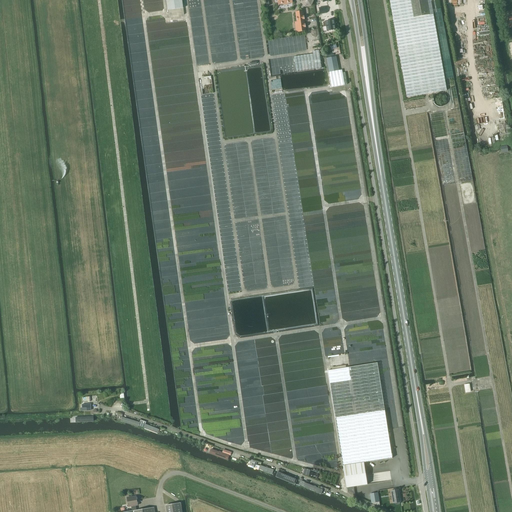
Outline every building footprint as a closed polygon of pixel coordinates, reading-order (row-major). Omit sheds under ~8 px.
[(182,0),(165,0),(167,10),(168,10),(183,8),(182,0)] [(413,18),(410,0),(389,0),(393,21),(406,97),(446,90),(433,14),(429,15),(413,18)] [(426,0),(410,0),(413,18),(429,15),(426,0)] [(299,32),(306,31),(304,19),(304,17),(303,11),(295,12),(297,22),(299,32)] [(323,22),(324,27),(327,27),(328,31),(336,30),(334,20),(326,22),(323,22)] [(312,51),(313,53),(313,54),(294,57),(296,72),(321,68),(319,50),(312,51)] [(326,59),(329,72),(339,71),(336,57),(326,59)] [(332,87),(344,85),(342,70),(339,71),(329,72),(332,87)] [(447,100),(447,99),(446,98),(445,96),(443,95),(442,94),(441,94),(440,94),(439,94),(438,95),(437,96),(436,96),(436,97),(435,99),(435,100),(435,102),(436,103),(436,104),(437,104),(438,105),(440,106),(442,106),(443,105),(445,104),(446,103),(446,102),(446,101),(447,100)] [(377,362),(328,370),(346,488),(367,485),(367,484),(366,475),(364,463),(380,460),(383,460),(392,458),(388,430),(377,362)] [(136,425),(137,422),(119,416),(119,420),(136,425)] [(213,450),(212,454),(229,460),(231,456),(213,450)] [(273,474),(274,471),(261,465),(260,469),(273,474)] [(297,483),(299,480),(283,474),(281,477),(297,483)] [(322,490),(305,482),(303,487),(321,494),(322,490)] [(391,491),(393,503),(395,503),(395,504),(396,504),(397,505),(398,505),(398,504),(399,504),(400,503),(400,502),(398,489),(391,491)] [(379,502),(377,502),(376,493),(370,494),(371,503),(379,506),(379,502)] [(127,511),(154,511),(154,507),(136,510),(136,507),(135,506),(137,505),(136,496),(127,498),(128,507),(131,506),(132,511),(127,511)] [(181,511),(180,503),(165,506),(166,511),(181,511)]
